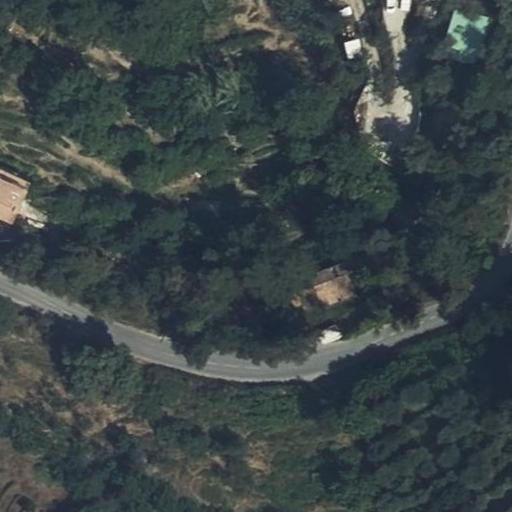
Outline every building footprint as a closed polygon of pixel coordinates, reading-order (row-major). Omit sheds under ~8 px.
[(478,62),(482,18),(452,16),(448,59),(478,62)] [(50,205),(52,207),(60,195),(22,169),(8,167),(1,176),(15,182),(28,187),(38,194),(50,205)] [(49,211),(52,207),(50,205),(38,194),(28,187),(15,182),(1,176),(0,177),(0,181),(7,184),(16,188),(31,195),(49,211)] [(39,224),(49,211),(31,195),(16,188),(7,184),(0,181),(0,202),(25,220),(33,221),(39,224)] [(33,221),(25,220),(37,228),(39,224),(33,221)] [(347,273),(360,267),(355,255),(342,262),(347,273)] [(373,262),(360,267),(347,273),(314,286),(319,299),(328,295),(333,305),(383,284),(373,262)]
